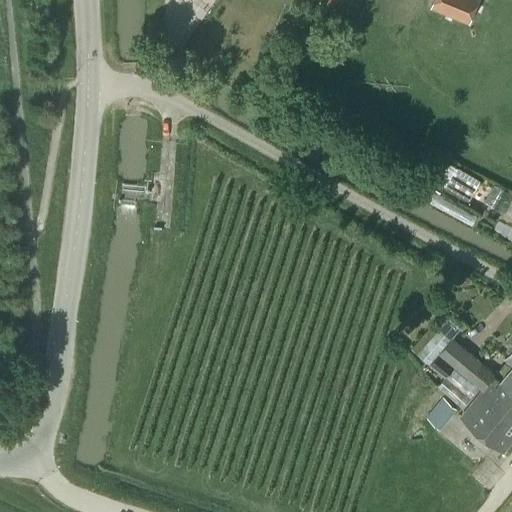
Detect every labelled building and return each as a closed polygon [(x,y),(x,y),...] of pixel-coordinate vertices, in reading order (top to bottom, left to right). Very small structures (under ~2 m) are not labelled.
[(434,0),(432,7),(469,22),(477,0),(434,0)] [(444,160),(433,181),(467,200),(478,179),(444,160)] [(418,353),(430,364),(439,353),(451,339),(439,328),(418,353)] [(507,343),(511,346),(511,348),(504,358),(506,360),(494,374),(496,375),(511,388),(511,332),(506,339),(507,343)] [(451,339),(439,353),(455,366),(474,382),(480,388),(493,373),(452,338),(451,339)] [(439,353),(430,364),(445,377),(455,366),(439,353)] [(456,402),(474,382),(455,366),(445,377),(438,386),(456,402)] [(501,451),(511,438),(511,435),(508,432),(511,426),(511,388),(494,374),(493,373),(480,388),(483,390),(460,417),(501,451)] [(445,400),(430,419),(442,429),(458,410),(445,400)]
